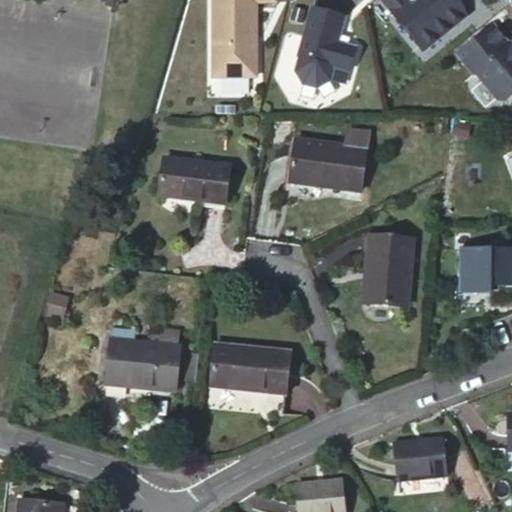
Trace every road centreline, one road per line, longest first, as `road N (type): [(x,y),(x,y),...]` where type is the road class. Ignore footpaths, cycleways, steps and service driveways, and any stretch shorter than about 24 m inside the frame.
road 1 (residential): [(355,422),(296,265),(259,260)]
road 2 (residential): [(189,511),(242,474),(355,422)]
road 3 (unclassified): [(0,436),(131,478),(170,511)]
road 4 (residential): [(355,422),(511,361)]
